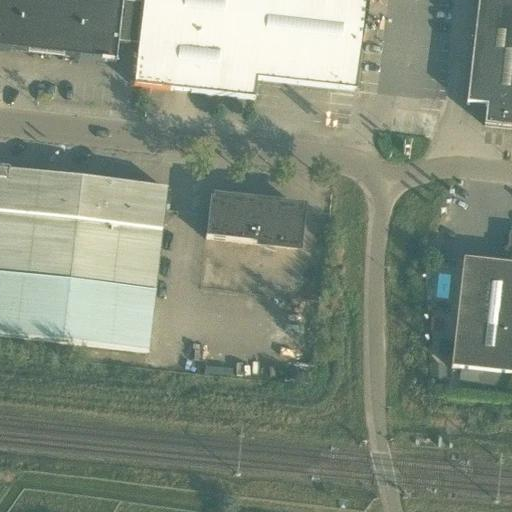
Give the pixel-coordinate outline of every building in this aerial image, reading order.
[(122,0),(0,0),(0,51),(56,58),(116,64),(118,45),(137,47),(141,6),(123,4),(122,0)] [(143,0),(134,87),(254,101),(257,81),(353,92),(353,94),(358,95),(358,91),(356,90),(366,0),(143,0)] [(511,0),(478,0),(472,51),(511,55),(511,0)] [(511,55),(472,51),(466,105),(486,108),(484,127),(511,130),(511,55)] [(419,136),(432,139),(436,116),(423,114),(419,136)] [(0,337),(128,352),(148,354),(166,191),(0,172),(0,337)] [(210,200),(208,217),(205,240),(297,250),(301,211),(210,200)] [(511,377),(511,234),(509,234),(505,266),(463,261),(451,370),(511,377)]
